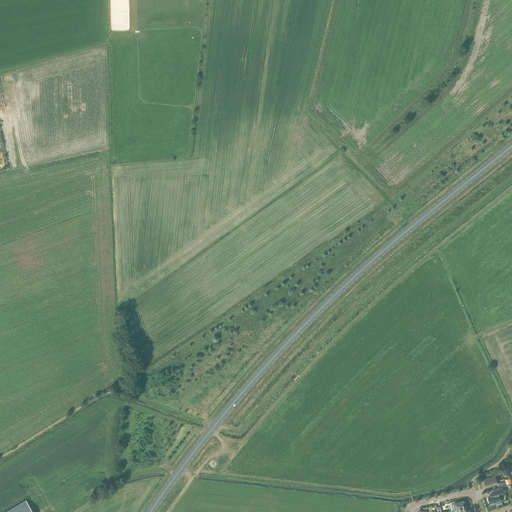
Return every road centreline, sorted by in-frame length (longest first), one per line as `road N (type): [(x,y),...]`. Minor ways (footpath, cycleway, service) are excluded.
road 1 (primary): [(150,511),(226,411),(320,308),(511,145)]
road 2 (track): [(197,472),(411,495)]
